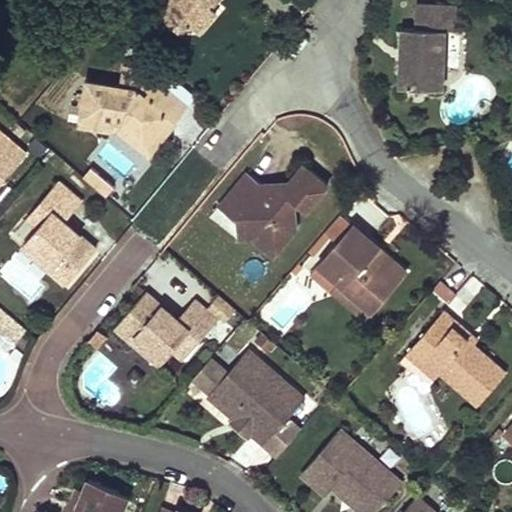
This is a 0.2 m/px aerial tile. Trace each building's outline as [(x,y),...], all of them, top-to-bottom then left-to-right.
[(156,10),(168,19),(177,9),(166,0),(164,0),(162,3),(156,10)] [(166,0),(177,9),(168,19),(182,32),(186,27),(194,26),(201,32),(217,14),(209,6),(214,0),(158,0),(162,3),(164,0),(166,0)] [(445,86),(445,30),(455,30),(456,4),(418,4),(418,24),(401,24),(401,50),(401,57),(400,85),(445,86)] [(81,123),(110,126),(111,117),(120,118),(146,139),(167,113),(174,118),(186,104),(149,74),(137,89),(135,87),(86,81),(81,123)] [(111,117),(110,126),(117,127),(147,152),(174,118),(167,113),(146,139),(120,118),(111,117)] [(0,185),(27,154),(0,130),(0,185)] [(276,229),(298,227),(297,208),(301,203),(308,210),(331,183),(306,162),(278,193),(252,171),(221,206),(238,220),(240,238),(252,237),(277,235),(276,229)] [(82,173),(105,193),(114,183),(91,163),(82,173)] [(36,253),(32,257),(63,284),(93,249),(77,236),(74,239),(67,233),(70,230),(61,222),(78,203),(55,182),(38,202),(48,212),(35,227),(23,242),(36,253)] [(24,218),(35,227),(48,212),(38,202),(24,218)] [(344,283),(377,311),(403,277),(376,253),(381,247),(355,226),(323,265),(344,283)] [(285,243),(298,227),(276,229),(277,235),(252,237),(265,247),(275,255),(285,243)] [(74,239),(77,236),(70,230),(67,233),(74,239)] [(19,246),(32,257),(36,253),(23,242),(19,246)] [(376,253),(403,277),(408,271),(381,247),(376,253)] [(438,281),(431,289),(448,303),(454,295),(438,281)] [(367,321),(377,311),(344,283),(334,294),(367,321)] [(158,309),(161,306),(146,292),(116,327),(146,354),(150,349),(163,360),(176,346),(189,331),(200,340),(218,320),(194,300),(177,319),(169,312),(166,316),(158,309)] [(169,312),(161,306),(158,309),(166,316),(169,312)] [(0,325),(2,327),(11,316),(2,308),(0,310),(0,325)] [(442,310),(411,347),(439,371),(478,404),(505,372),(471,342),(452,326),(455,322),(442,310)] [(27,330),(11,316),(2,327),(18,341),(27,330)] [(475,338),(455,322),(452,326),(471,342),(475,338)] [(187,356),(200,340),(189,331),(176,346),(187,356)] [(439,371),(411,347),(405,353),(434,377),(439,371)] [(150,349),(146,354),(160,365),(163,360),(150,349)] [(209,393),(208,394),(234,417),(244,406),(262,420),(252,432),(265,444),(277,455),(300,428),(288,418),(304,399),(247,350),(226,374),(209,393)] [(226,374),(208,358),(192,377),(209,393),(226,374)] [(252,432),(262,420),(244,406),(234,417),(230,421),(248,437),(252,432)] [(372,469),(378,462),(340,429),(301,473),(327,494),(333,487),(335,485),(339,480),(345,485),(341,490),(339,492),(359,510),(362,506),(368,511),(376,511),(402,483),(390,472),(384,479),(372,469)] [(390,472),(378,462),(372,469),(384,479),(390,472)] [(75,511),(121,511),(129,496),(89,479),(84,491),(75,511)] [(335,485),(333,487),(339,492),(341,490),(345,485),(339,480),(335,485)] [(77,488),(67,511),(75,511),(84,491),(77,488)] [(424,511),(429,506),(417,496),(402,511),(424,511)]
